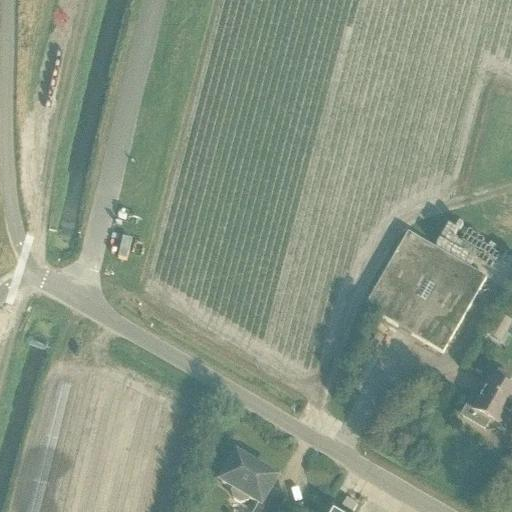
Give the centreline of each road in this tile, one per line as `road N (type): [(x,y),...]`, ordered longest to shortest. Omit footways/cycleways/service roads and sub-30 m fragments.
road 1 (unclassified): [(439,511),(27,274)]
road 2 (unclassified): [(27,274),(9,196),(6,0)]
road 3 (track): [(87,0),(52,146),(41,235)]
road 4 (track): [(0,381),(16,315),(36,279),(41,235)]
